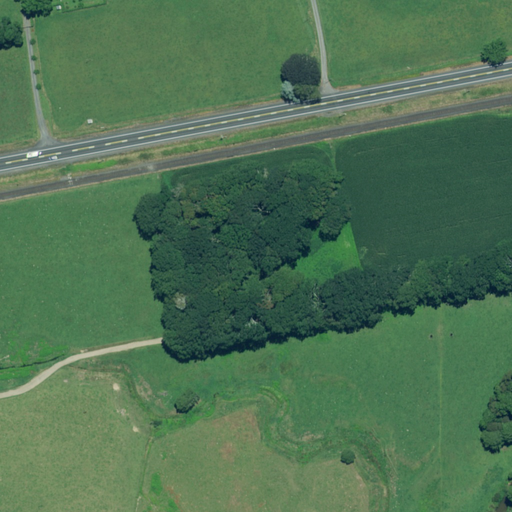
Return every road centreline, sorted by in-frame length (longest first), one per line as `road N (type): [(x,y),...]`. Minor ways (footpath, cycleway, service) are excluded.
road 1 (primary): [(0,164),(511,68)]
road 2 (track): [(35,29),(59,153)]
